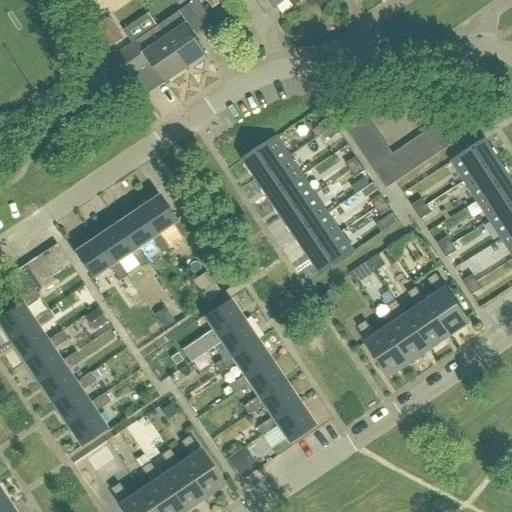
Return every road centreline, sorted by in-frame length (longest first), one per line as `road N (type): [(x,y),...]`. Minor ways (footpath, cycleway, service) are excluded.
road 1 (residential): [(0,248),(276,65),(358,58)]
road 2 (residential): [(511,333),(250,511)]
